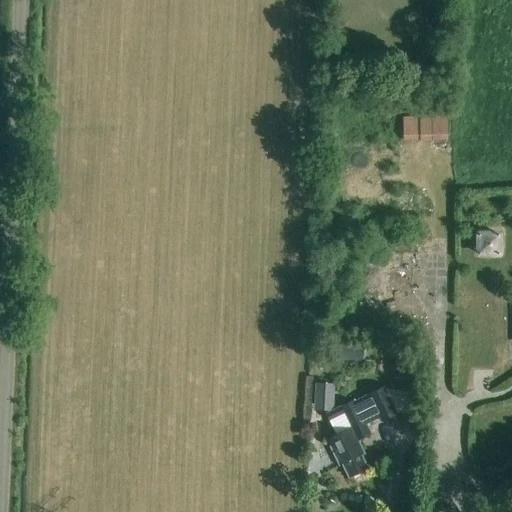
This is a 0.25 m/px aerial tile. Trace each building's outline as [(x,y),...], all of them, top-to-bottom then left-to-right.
[(448,116),(401,117),(402,137),(448,136),(448,116)] [(488,227),(489,253),(511,252),(511,228),(511,226),(488,227)] [(362,362),(362,350),(329,349),(328,360),(362,362)] [(321,380),(321,407),(337,407),(338,380),(321,380)] [(378,417),(381,421),(395,414),(382,387),(367,394),(353,402),(353,401),(324,415),(335,436),(328,440),(339,465),(342,463),(349,476),(366,468),(359,455),(362,454),(357,442),(369,435),(364,424),(378,417)]
